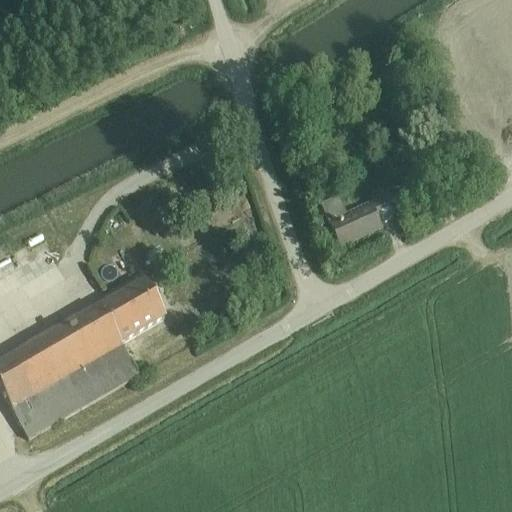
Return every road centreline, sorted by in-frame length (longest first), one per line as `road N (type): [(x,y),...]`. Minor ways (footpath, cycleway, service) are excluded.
road 1 (unclassified): [(0,494),(316,310)]
road 2 (unclassified): [(316,310),(211,0)]
road 3 (unclassified): [(316,310),(511,197)]
